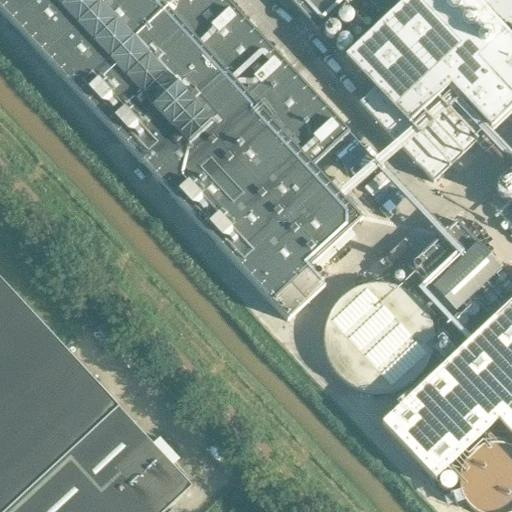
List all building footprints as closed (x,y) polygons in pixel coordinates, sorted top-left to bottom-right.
[(0,0),(0,13),(271,305),(308,271),(361,221),(312,169),(349,134),(224,0),(0,0)] [(286,0),(317,33),(352,0),(286,0)] [(511,0),(408,0),(345,60),(346,61),(348,60),(349,61),(360,73),(358,74),(360,76),(361,74),(375,89),(358,105),(433,184),(511,110),(511,0)] [(407,269),(452,316),(500,271),(456,223),(407,269)] [(0,511),(165,511),(191,488),(0,281),(0,511)] [(419,377),(425,368),(430,359),(433,348),(433,337),(431,327),(428,317),(422,307),(415,299),(406,293),(396,289),(386,286),(375,285),(364,287),(354,291),(345,296),(337,304),(331,312),(326,322),(324,332),(323,343),(325,354),(328,364),(334,373),(341,381),(350,387),(360,392),(370,395),(381,395),(392,393),(402,390),(411,384),(419,377)] [(511,437),(511,301),(381,426),(434,482),(497,422),(511,437)]
